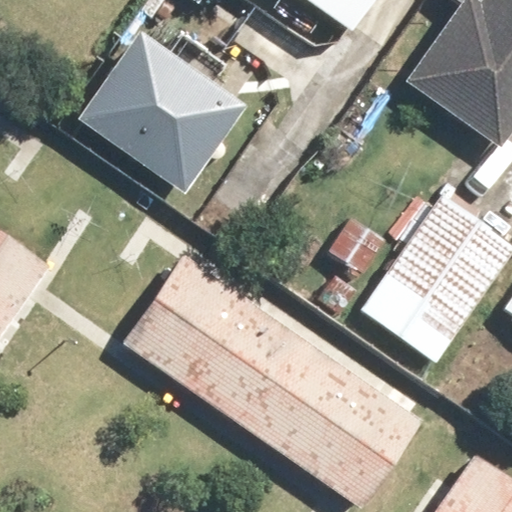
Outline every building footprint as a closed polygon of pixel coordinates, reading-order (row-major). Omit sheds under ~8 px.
[(311,0),(347,25),(364,0),(311,0)] [(511,0),(482,0),(419,91),(493,143),(511,115),(511,0)] [(136,41),(80,116),(174,186),(230,111),(136,41)] [(478,147),(416,105),(397,132),(459,175),(478,147)] [(366,307),(430,353),(503,254),(439,207),(366,307)] [(0,264),(0,305),(19,278),(0,264)] [(176,265),(130,331),(354,486),(400,420),(176,265)] [(511,511),(511,483),(480,463),(447,511),(511,511)]
